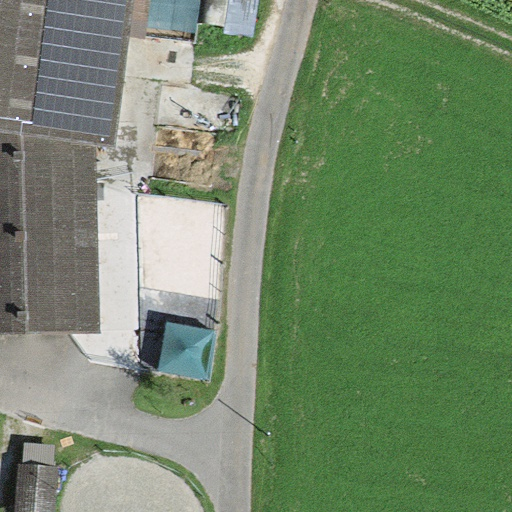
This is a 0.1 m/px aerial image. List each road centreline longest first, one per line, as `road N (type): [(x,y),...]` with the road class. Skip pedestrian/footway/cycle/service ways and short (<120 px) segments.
road 1 (residential): [(298,0),(270,92),(244,230),(227,432)]
road 2 (residential): [(227,432),(0,382)]
